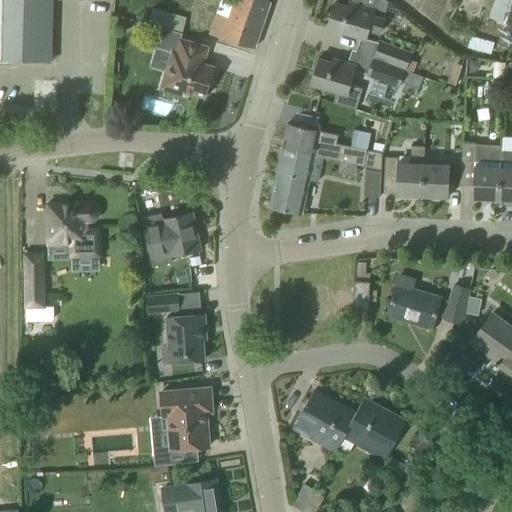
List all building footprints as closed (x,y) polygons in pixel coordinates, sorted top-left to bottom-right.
[(0,0),(0,62),(11,63),(11,59),(51,60),(52,0),(0,0)] [(223,38),(253,48),(270,1),(267,0),(234,0),(233,4),(222,0),(220,0),(215,15),(209,34),(222,38),(223,38)] [(348,6),(334,2),(327,27),(366,38),(368,30),(380,33),(385,17),(383,17),(388,1),(386,0),(354,0),(354,2),(350,1),(348,6)] [(182,32),(186,18),(153,7),(148,22),(182,32)] [(156,25),(150,45),(170,51),(159,88),(181,95),(183,91),(205,97),(214,66),(203,63),(208,47),(180,38),(181,33),(156,25)] [(406,70),(412,52),(379,39),(372,58),(406,70)] [(355,65),(352,64),(333,58),(331,62),(318,58),(310,83),(336,91),(333,101),(355,108),(361,87),(349,84),(355,65)] [(406,70),(372,58),(366,74),(398,87),(400,82),(419,89),(423,77),(406,70)] [(282,148),(322,158),(363,167),(363,166),(381,170),(383,154),(336,144),(338,135),(319,130),(304,127),(304,126),(300,125),(300,126),(287,123),(286,125),(287,125),(282,148)] [(499,198),(501,149),(501,145),(463,143),(462,160),(461,185),(473,186),(472,198),(473,198),(474,197),(497,198),(497,201),(499,201),(499,198)] [(422,195),(424,163),(425,146),(412,145),(411,163),(398,162),(398,157),(385,157),(384,173),(383,193),(395,194),(395,195),(397,195),(397,194),(421,195),(421,197),(422,197),(422,195)] [(316,181),(322,158),(282,148),(269,207),(301,214),(308,180),(316,181)] [(511,150),(501,149),(499,198),(511,199),(511,150)] [(448,185),(461,185),(462,160),(448,160),(447,164),(424,163),(422,195),(447,196),(447,197),(448,197),(448,185)] [(379,197),(381,177),(381,172),(365,169),(363,196),(379,197)] [(61,203),(47,203),(47,223),(47,242),(70,242),(70,253),(99,253),(98,225),(86,225),(86,222),(88,222),(89,222),(91,222),(93,221),(94,220),(96,219),(97,217),(97,216),(98,214),(98,212),(98,211),(98,209),(97,207),(96,206),(95,205),(93,204),(91,203),(90,202),(88,202),(86,203),(85,203),(71,203),(71,206),(61,206),(61,203)] [(199,249),(192,213),(162,220),(161,213),(141,217),(152,266),(171,262),(170,255),(199,249)] [(42,273),(42,253),(24,253),(24,273),(24,308),(25,308),(25,321),(51,320),(54,318),(53,305),(42,305),(42,273)] [(459,323),(469,288),(454,284),(450,300),(412,289),(414,280),(398,275),(387,314),(431,327),(435,314),(445,317),(444,318),(459,323)] [(369,281),(353,280),(352,307),(368,308),(369,281)] [(147,312),(179,309),(177,293),(145,296),(147,312)] [(184,315),(166,316),(170,362),(184,361),(204,360),(202,340),(206,339),(204,313),(184,315)] [(511,328),(491,314),(484,324),(472,340),(497,358),(493,364),(495,366),(497,364),(511,374),(511,328)] [(210,387),(190,389),(161,391),(163,415),(170,414),(171,428),(168,429),(170,449),(189,448),(209,446),(206,422),(204,422),(204,412),(212,411),(210,387)] [(334,451),(363,399),(354,414),(313,391),(292,428),(334,451)] [(334,451),(335,451),(343,437),(385,460),(405,423),(363,399),(334,451)] [(79,479),(54,480),(55,491),(79,490),(79,479)] [(173,486),(160,488),(164,511),(175,511),(177,511),(189,510),(189,511),(220,511),(215,479),(196,482),(173,486)] [(292,504),(302,510),(306,502),(313,489),(303,484),(292,504)] [(306,502),(302,510),(300,511),(314,511),(316,508),(306,502)]
